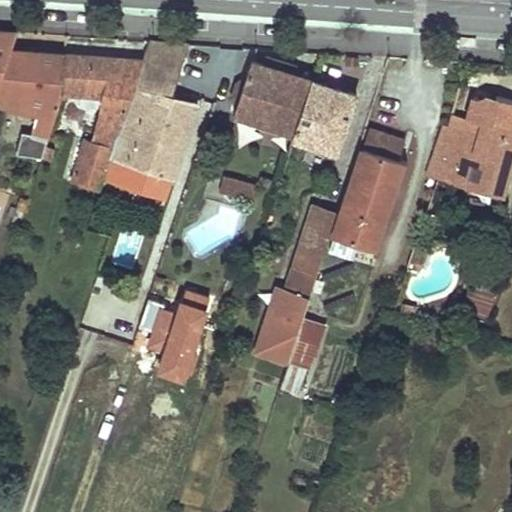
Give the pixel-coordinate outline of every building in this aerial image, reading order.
[(63,92),(63,54),(16,32),(0,31),(0,103),(34,114),(29,136),(46,140),(63,92)] [(118,54),(111,79),(148,91),(149,89),(166,36),(125,34),(118,54)] [(63,54),(63,92),(101,95),(90,139),(84,137),(71,181),(99,190),(102,179),(103,174),(128,102),(111,79),(118,54),(63,54)] [(293,134),(311,79),(300,76),(280,70),(283,63),(266,57),(264,65),(250,60),(244,78),(251,87),(259,91),(257,97),(246,101),(237,97),(232,113),(263,123),(261,128),(266,137),(281,130),(293,134)] [(283,63),(280,70),(300,76),(296,67),(283,63)] [(251,87),(244,78),(237,97),(246,101),(257,97),(259,91),(251,87)] [(111,79),(128,102),(189,123),(196,101),(149,89),(148,91),(111,79)] [(336,150),(355,92),(311,79),(293,134),(293,136),(336,150)] [(493,100),(473,93),(466,117),(463,126),(448,121),(447,126),(442,124),(427,169),(451,177),(461,151),(475,156),(480,164),(477,173),(506,183),(511,166),(511,154),(509,150),(511,150),(511,98),(505,96),(503,103),(493,100)] [(503,103),(505,96),(495,93),(493,100),(503,103)] [(165,190),(189,123),(128,102),(103,174),(165,190)] [(448,121),(463,126),(466,117),(451,113),(448,121)] [(368,129),(316,290),(312,289),(287,362),(289,362),(280,387),(298,393),(307,368),(309,369),(347,249),(373,258),(405,161),(397,159),(403,141),(368,129)] [(45,144),(40,157),(51,160),(55,148),(45,144)] [(475,156),(461,151),(451,177),(503,194),(506,183),(477,173),(480,164),(475,156)] [(103,174),(102,179),(162,199),(165,190),(103,174)] [(263,175),(260,183),(272,188),(274,180),(263,175)] [(252,185),(223,176),(218,190),(247,199),(252,185)] [(22,212),(26,199),(19,197),(15,209),(22,212)] [(312,289),(336,212),(312,205),(285,290),(281,289),(274,309),(270,308),(255,351),(287,362),(312,289)] [(474,281),(465,307),(487,315),(496,289),(474,281)]
